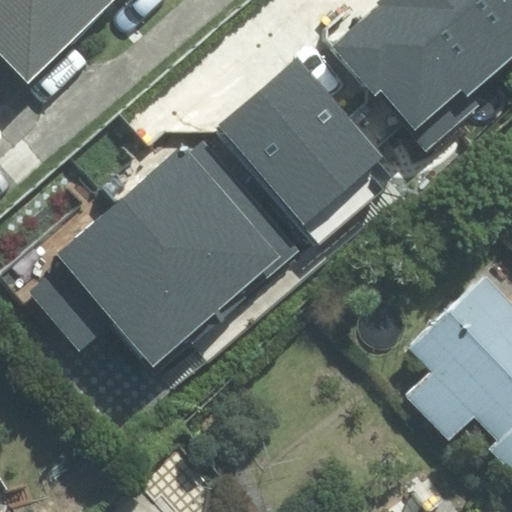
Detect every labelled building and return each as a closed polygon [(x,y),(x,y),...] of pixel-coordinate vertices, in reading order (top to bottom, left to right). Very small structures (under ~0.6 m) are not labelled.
[(112,0),(0,0),(0,52),(28,81),(112,0)] [(503,64),(446,0),(385,0),(333,46),(426,151),(479,104),(469,93),(503,64)] [(511,0),(446,0),(503,64),(511,55),(511,0)] [(298,59),(218,126),(318,245),(384,189),(367,169),(381,158),(298,59)] [(299,248),(206,140),(190,153),(185,147),(122,200),(217,311),(264,270),(268,275),(299,248)] [(217,311),(122,200),(57,255),(64,263),(29,292),(79,350),(114,321),(152,366),(217,311)] [(450,430),(474,408),(505,440),(496,449),(511,465),(511,306),(485,278),(413,347),(438,372),(415,394),(450,430)]
